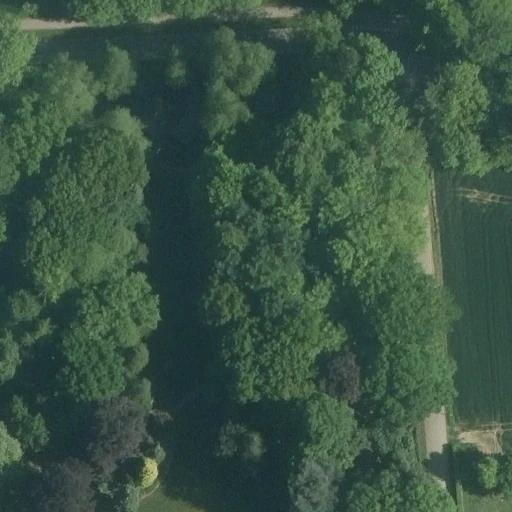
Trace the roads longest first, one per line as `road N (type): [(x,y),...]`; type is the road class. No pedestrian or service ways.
road 1 (unclassified): [(442,511),(400,41)]
road 2 (tertiary): [(400,41),(0,56)]
